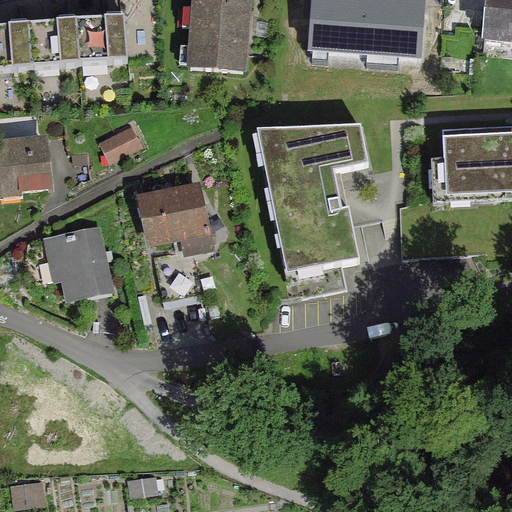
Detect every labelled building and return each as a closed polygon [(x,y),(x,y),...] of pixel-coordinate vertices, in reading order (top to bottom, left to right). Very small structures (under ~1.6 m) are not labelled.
[(253,0),(189,0),(184,70),(248,75),(253,0)] [(425,0),(312,0),(308,59),(421,66),(425,0)] [(511,0),(488,0),(485,47),(511,48),(511,0)] [(123,17),(0,23),(0,79),(126,73),(123,17)] [(372,161),(363,123),(266,126),(295,271),(361,254),(338,169),(372,161)] [(511,129),(436,133),(439,198),(511,195),(511,129)] [(134,130),(100,146),(111,168),(145,152),(134,130)] [(0,196),(52,197),(53,134),(0,133),(0,196)] [(199,183),(141,194),(151,251),(210,240),(199,183)] [(100,227),(46,241),(62,304),(116,291),(100,227)] [(133,501),(160,496),(157,478),(130,482),(133,501)] [(15,511),(47,506),(43,481),(11,485),(15,511)]
